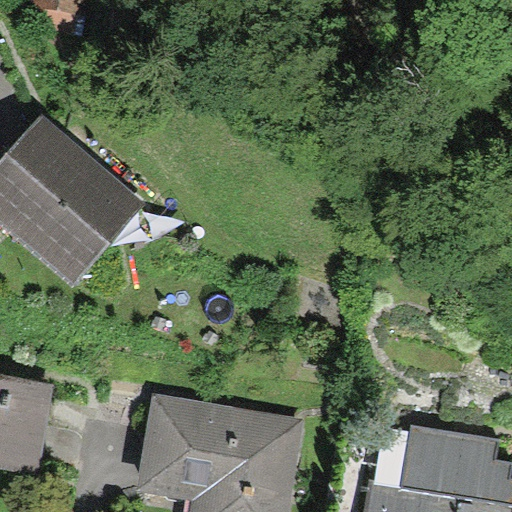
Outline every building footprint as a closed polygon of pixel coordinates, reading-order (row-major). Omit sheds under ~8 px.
[(76,0),(35,0),(35,6),(75,12),(76,0)] [(0,239),(64,290),(125,214),(32,140),(0,180),(0,239)] [(0,480),(21,483),(35,394),(0,388),(0,480)] [(276,511),(289,431),(158,411),(144,500),(192,507),(191,511),(276,511)] [(358,511),(503,511),(508,481),(485,478),(490,445),(410,433),(400,496),(362,491),(358,511)]
